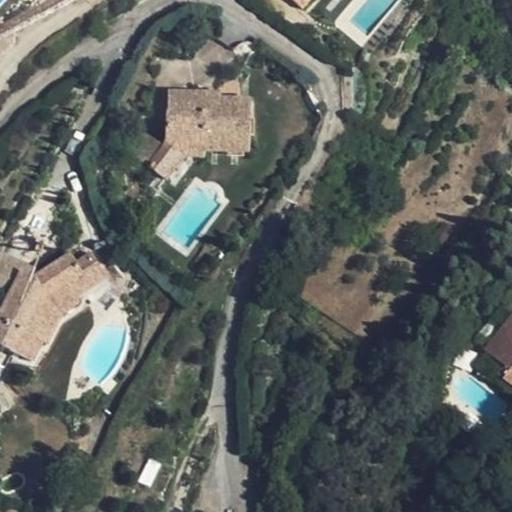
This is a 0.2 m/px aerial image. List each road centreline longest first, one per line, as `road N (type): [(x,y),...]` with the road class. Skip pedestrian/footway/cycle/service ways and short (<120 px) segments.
road 1 (residential): [(223,0),(324,75),(333,92),(329,134),(251,266),(229,344),(224,412)]
road 2 (residential): [(0,121),(11,103),(179,0)]
